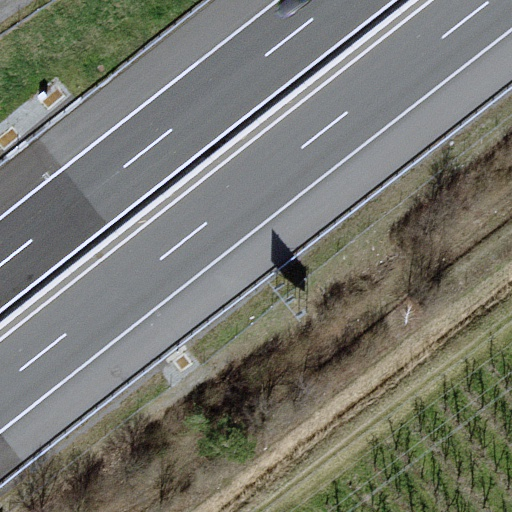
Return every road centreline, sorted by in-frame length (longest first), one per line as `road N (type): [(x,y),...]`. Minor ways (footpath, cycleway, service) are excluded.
road 1 (motorway): [(0,388),(494,0)]
road 2 (motorway): [(336,0),(0,265)]
